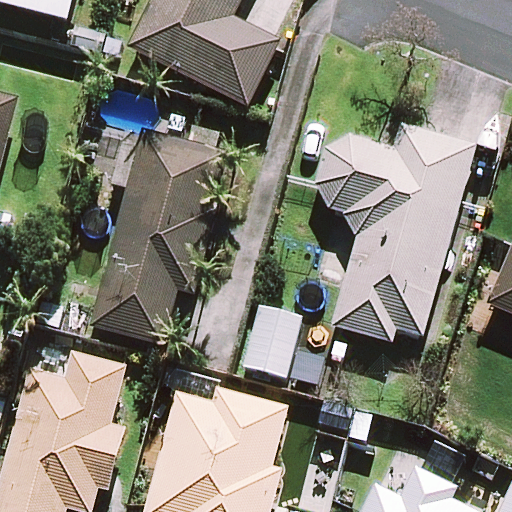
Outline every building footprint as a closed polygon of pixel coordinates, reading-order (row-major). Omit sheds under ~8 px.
[(0,0),(0,10),(67,28),(73,0),(0,0)] [(243,0),(156,0),(130,54),(255,115),(286,52),(231,25),(243,0)] [(0,179),(21,101),(0,95),(0,179)] [(353,146),(328,155),(318,193),(329,218),(343,221),(357,247),(333,332),(392,349),(396,335),(422,342),(474,152),(402,132),(395,157),(353,146)] [(229,163),(127,135),(112,191),(128,196),(91,332),(164,352),(184,277),(197,281),(214,218),(229,163)] [(511,256),(489,311),(511,320),(511,256)] [(302,323),(259,313),(245,374),(288,384),(302,323)] [(126,373),(74,359),(66,389),(31,379),(0,494),(0,511),(98,511),(119,433),(111,431),(126,373)] [(288,415),(181,386),(147,511),(271,511),(280,477),(272,475),(288,415)] [(372,420),(326,407),(320,430),(366,443),(372,420)] [(367,511),(511,511),(511,494),(503,511),(455,511),(450,510),(457,495),(416,476),(402,506),(376,493),(367,511)]
